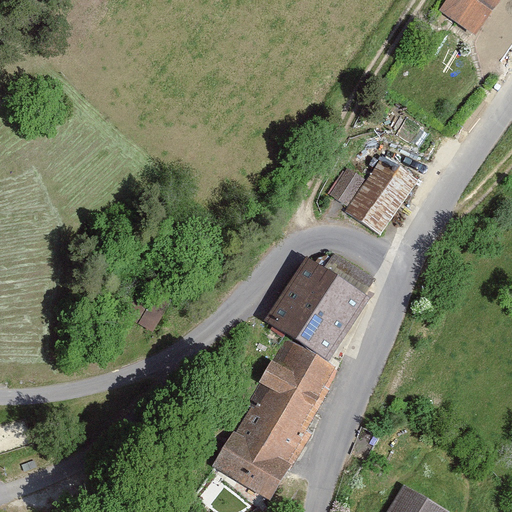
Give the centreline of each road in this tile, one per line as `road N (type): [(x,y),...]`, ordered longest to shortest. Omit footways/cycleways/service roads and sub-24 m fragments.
road 1 (residential): [(397,289),(391,270),(353,246),(310,242),(282,253),(194,351)]
road 2 (residential): [(194,351),(132,422),(72,462),(0,494)]
road 3 (tertiary): [(316,511),(397,289)]
road 4 (tertiary): [(397,289),(511,103)]
road 5 (residential): [(194,351),(108,383),(0,397)]
